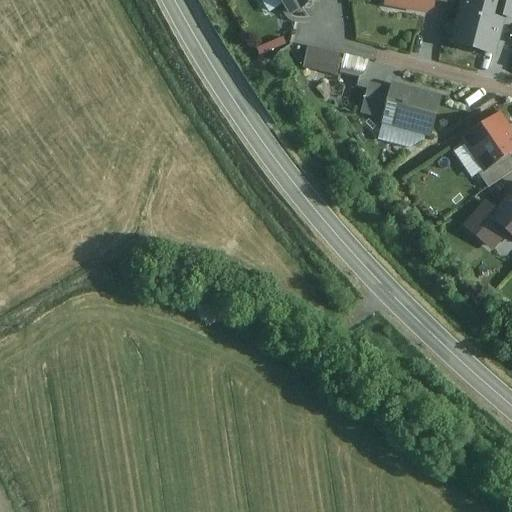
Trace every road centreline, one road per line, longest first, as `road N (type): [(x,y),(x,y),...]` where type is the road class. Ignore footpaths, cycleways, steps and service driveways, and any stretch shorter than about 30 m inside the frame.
road 1 (tertiary): [(176,0),(319,217),(511,405)]
road 2 (residential): [(378,59),(511,91)]
